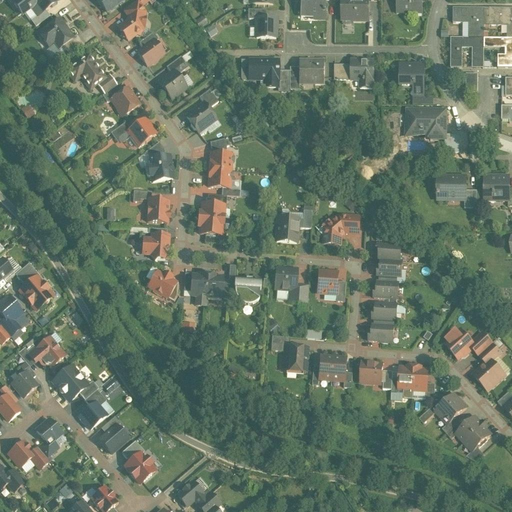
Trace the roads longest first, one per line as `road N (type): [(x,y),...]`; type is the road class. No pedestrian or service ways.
road 1 (residential): [(234,258),(177,255),(184,149),(72,0)]
road 2 (residential): [(136,511),(48,403),(0,445)]
road 3 (residential): [(511,437),(435,363),(352,355)]
road 4 (residential): [(436,48),(284,49)]
road 5 (residential): [(352,355),(359,264),(299,260)]
road 6 (residential): [(511,146),(483,134),(457,106),(436,48)]
